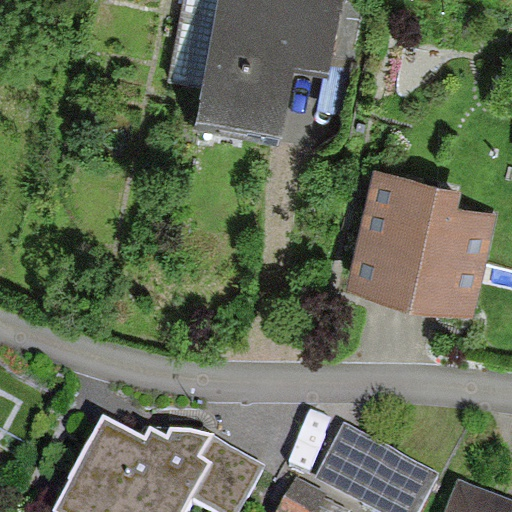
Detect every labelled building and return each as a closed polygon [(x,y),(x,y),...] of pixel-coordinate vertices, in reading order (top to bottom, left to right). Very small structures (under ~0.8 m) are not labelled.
[(340,0),(221,0),(204,111),(287,125),(297,60),(330,65),(340,0)] [(511,53),(510,53),(502,89),(511,91),(511,53)] [(447,186),(369,168),(343,279),(464,308),(477,252),(511,259),(511,220),(442,204),(447,186)] [(205,444),(159,443),(145,436),(139,449),(97,427),(53,511),(178,511),(183,503),(200,511),(235,511),(257,471),(205,444)] [(408,511),(428,476),(340,431),(313,483),(369,511),(408,511)] [(336,511),(287,487),(273,511),(336,511)] [(511,511),(454,489),(444,511),(511,511)]
